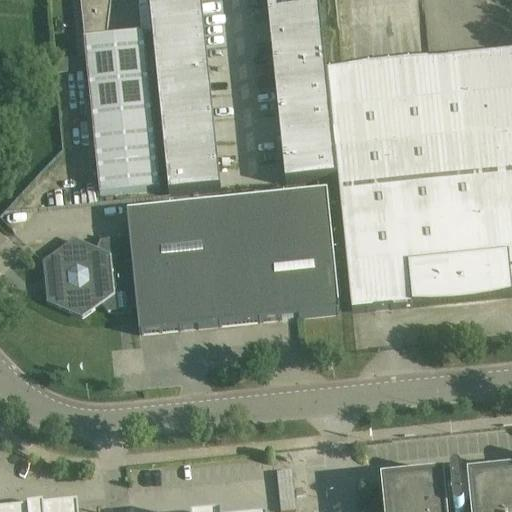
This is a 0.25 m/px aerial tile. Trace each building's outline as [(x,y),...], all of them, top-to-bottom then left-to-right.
[(80,0),(100,198),(160,192),(144,37),(106,40),(111,0),(80,0)] [(200,0),(148,0),(149,8),(201,3),(200,0)] [(318,0),(265,0),(268,20),(320,15),(318,0)] [(201,3),(149,8),(152,32),(203,27),(201,3)] [(320,15),(268,20),(270,44),(322,39),(320,15)] [(203,27),(152,32),(154,56),(206,51),(203,27)] [(322,39),(270,44),(273,68),(325,63),(322,39)] [(206,51),(154,56),(156,80),(208,75),(206,51)] [(511,56),(328,75),(352,315),(511,298),(511,56)] [(54,62),(55,76),(69,75),(68,61),(54,62)] [(325,63),(273,68),(275,92),(327,86),(325,63)] [(208,75),(156,80),(159,104),(211,98),(208,75)] [(327,86),(275,92),(278,116),(330,110),(327,86)] [(211,98),(159,104),(161,128),(213,122),(211,98)] [(330,110),(278,116),(280,140),(332,134),(330,110)] [(213,122),(161,128),(164,151),(216,146),(213,122)] [(332,134),(280,140),(283,163),(334,158),(332,134)] [(216,146),(164,151),(166,175),(218,170),(216,146)] [(334,158),(283,163),(285,187),(337,182),(334,158)] [(218,170),(166,175),(169,199),(220,194),(218,170)] [(75,243),(43,266),(47,305),(83,320),(102,307),(108,315),(137,312),(140,337),(340,316),(328,195),(127,216),(130,240),(101,243),(97,253),(75,243)] [(296,511),(293,473),(277,475),(280,511),(296,511)] [(511,511),(511,475),(462,481),(461,480),(461,479),(460,478),(458,477),(457,477),(456,477),(455,477),(453,478),(452,479),(451,481),(451,482),(383,489),(385,511),(465,511),(472,510),(472,511),(511,511)]
